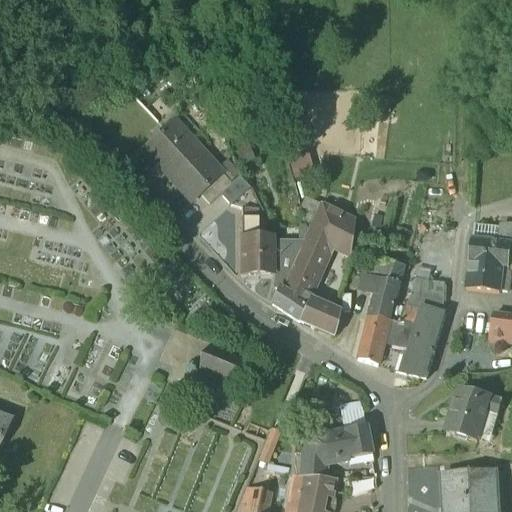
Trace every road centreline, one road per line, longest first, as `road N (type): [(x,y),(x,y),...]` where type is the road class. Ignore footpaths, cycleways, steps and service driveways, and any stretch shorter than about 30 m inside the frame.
road 1 (residential): [(386,414),(375,379),(254,302),(95,134),(0,103)]
road 2 (residential): [(386,414),(421,395),(437,373),(453,315),(463,238),(464,0)]
